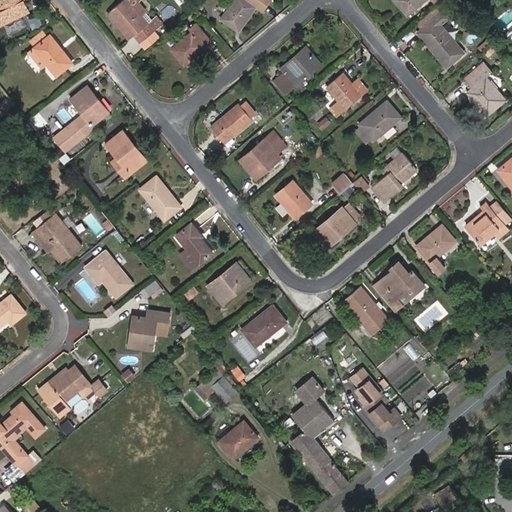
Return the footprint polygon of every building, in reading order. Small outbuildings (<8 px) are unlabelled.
[(0,0),(0,25),(30,11),(25,1),(27,0),(0,0)] [(149,23),(129,0),(123,0),(108,13),(115,21),(118,18),(133,36),(135,34),(141,42),(162,25),(155,17),(149,23)] [(129,0),(149,23),(155,17),(141,0),(129,0)] [(233,0),(220,18),(239,32),(257,7),(263,11),(270,0),(233,0)] [(396,0),(407,15),(424,0),(433,0),(436,3),(440,0),(396,0)] [(452,3),(449,0),(443,0),(419,23),(423,28),(433,40),(428,44),(446,66),(463,51),(440,24),(449,17),(444,10),(452,3)] [(115,21),(129,39),(133,36),(118,18),(115,21)] [(197,23),(191,28),(193,31),(172,49),(185,65),(206,47),(205,45),(211,40),(197,23)] [(423,28),(418,32),(428,44),(433,40),(423,28)] [(44,29),(29,40),(36,47),(49,36),(44,29)] [(49,36),(36,47),(30,51),(37,59),(42,55),(58,74),(73,62),(51,34),(49,36)] [(283,67),(287,72),(276,81),(286,94),(321,64),(306,47),(283,67)] [(492,72),(484,62),(465,78),(473,88),(468,92),(477,102),(487,115),(506,98),(487,76),(492,72)] [(353,85),(343,73),(327,86),(339,100),(331,107),(338,116),(362,95),(353,85)] [(368,90),(359,79),(353,85),(362,95),(368,90)] [(72,98),(85,114),(56,137),(66,150),(96,127),(93,124),(109,111),(88,85),(72,98)] [(402,117),(387,100),(360,124),(362,125),(372,138),(374,140),(402,117)] [(473,106),(483,118),(487,115),(477,102),(473,106)] [(254,120),(239,103),(212,126),(226,143),(254,120)] [(332,122),(327,116),(318,124),(323,130),(332,122)] [(366,143),(372,138),(362,125),(356,130),(366,143)] [(147,159),(124,129),(107,143),(118,156),(131,172),(147,159)] [(287,146),(275,131),(240,159),(254,176),(280,154),(279,152),(287,146)] [(387,166),(390,171),(372,186),(385,201),(402,185),(401,183),(418,168),(403,152),(387,166)] [(254,176),(257,179),(283,157),(280,154),(254,176)] [(126,176),(131,172),(118,156),(112,160),(126,176)] [(511,158),(499,170),(511,185),(511,158)] [(333,184),(340,193),(341,192),(350,184),(353,181),(346,173),(333,184)] [(182,206),(158,174),(141,188),(165,219),(182,206)] [(362,192),(369,186),(361,175),(353,181),(362,192)] [(313,204),(294,180),(276,195),(296,218),(313,204)] [(347,200),(356,193),(350,184),(341,192),(347,200)] [(354,220),(361,215),(349,201),(343,206),(354,220)] [(488,202),(482,207),(485,211),(466,226),(481,244),(500,228),(502,230),(508,226),(507,226),(493,209),(488,202)] [(507,226),(511,222),(511,217),(500,203),(493,209),(507,226)] [(354,220),(343,206),(315,230),(320,237),(315,241),(323,251),(357,223),(354,220)] [(82,244),(57,212),(37,229),(48,243),(52,240),(56,245),(52,248),(61,261),(82,244)] [(204,236),(193,222),(177,234),(188,248),(201,263),(214,252),(203,238),(204,236)] [(457,241),(442,224),(417,245),(438,270),(445,263),(438,255),(457,241)] [(33,232),(48,251),(52,248),(56,245),(52,240),(48,243),(37,229),(33,232)] [(194,269),(201,263),(188,248),(181,254),(194,269)] [(134,282),(107,249),(87,266),(100,283),(104,279),(117,296),(134,282)] [(391,267),(393,269),(373,285),(395,310),(402,304),(403,304),(426,285),(412,269),(409,272),(399,260),(391,267)] [(252,280),(238,263),(216,280),(227,293),(240,283),(243,287),(252,280)] [(240,283),(227,293),(216,280),(210,285),(224,302),(243,287),(240,283)] [(162,287),(156,281),(143,291),(148,298),(162,287)] [(389,320),(361,286),(345,300),(373,333),(389,320)] [(0,304),(0,327),(10,320),(13,324),(27,313),(13,295),(0,304)] [(288,321),(274,304),(243,329),(257,346),(288,321)] [(134,315),(132,329),(135,330),(133,346),(153,349),(156,333),(158,320),(169,321),(170,312),(155,310),(153,318),(148,317),(134,315)] [(156,333),(167,334),(169,321),(158,320),(156,333)] [(253,349),(250,344),(240,352),(244,357),(250,353),(250,351),(253,349)] [(228,368),(221,359),(212,366),(217,372),(208,379),(215,388),(226,401),(238,392),(223,372),(228,368)] [(94,385),(76,364),(70,369),(69,370),(71,373),(63,379),(61,376),(42,390),(60,413),(69,406),(65,401),(79,390),(84,396),(94,388),(102,397),(110,390),(100,380),(94,385)] [(61,376),(63,379),(71,373),(69,370),(70,369),(67,365),(39,387),(42,390),(61,376)] [(381,391),(382,390),(363,366),(351,375),(359,385),(356,388),(362,395),(361,396),(366,403),(364,404),(385,429),(401,415),(394,407),(389,411),(383,403),(388,399),(381,391)] [(134,375),(129,369),(122,374),(127,381),(134,375)] [(348,479),(314,438),(334,421),(316,398),(325,391),(315,377),(298,391),(308,404),(294,415),(306,430),(292,442),(333,492),(335,493),(349,481),(348,479)] [(205,395),(215,388),(208,379),(198,386),(205,395)] [(0,421),(0,443),(4,447),(15,438),(21,434),(19,431),(26,424),(36,436),(46,428),(23,401),(14,410),(16,413),(3,424),(0,421)] [(259,437),(245,420),(221,440),(235,457),(259,437)] [(4,447),(9,453),(20,444),(15,438),(4,447)] [(18,463),(28,454),(20,444),(9,453),(18,463)] [(26,473),(36,464),(28,454),(18,463),(26,473)] [(446,510),(461,501),(452,488),(438,497),(446,510)] [(40,505),(28,492),(22,497),(34,510),(40,505)] [(73,503),(68,497),(63,501),(68,507),(73,503)]
